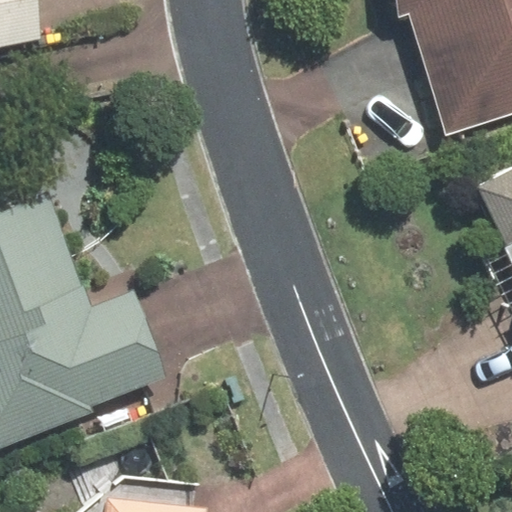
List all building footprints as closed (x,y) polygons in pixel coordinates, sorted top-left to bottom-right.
[(0,0),(0,43),(43,36),(36,0),(0,0)] [(511,0),(391,0),(431,134),(511,110),(511,0)] [(511,153),(469,173),(511,266),(511,153)] [(0,200),(0,441),(173,384),(139,282),(82,301),(43,186),(0,200)] [(69,511),(208,511),(211,480),(119,474),(69,511)]
